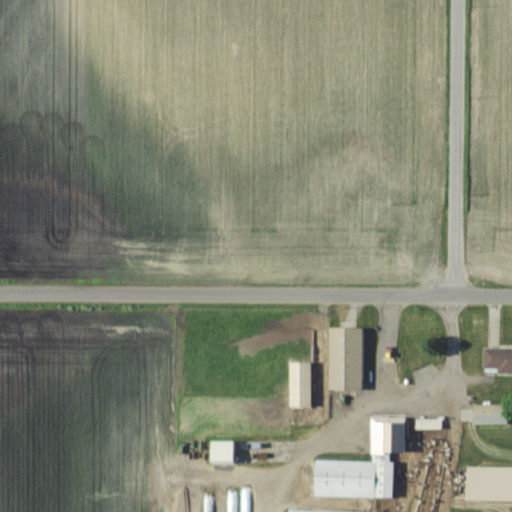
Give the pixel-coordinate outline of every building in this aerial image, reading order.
[(363,326),(329,326),(328,388),(362,389),(363,326)] [(390,386),(401,386),(401,346),(390,346),(390,386)] [(511,370),(511,347),(484,347),(484,370),(511,370)] [(311,361),(289,361),(289,407),(311,407),(311,361)] [(508,405),(473,405),(473,423),(508,423),(508,405)] [(405,419),(372,419),(372,452),(405,452),(405,419)] [(211,463),(233,463),(233,440),(211,440),(211,463)] [(394,461),(316,460),(315,495),(393,497),(394,461)] [(511,499),(511,466),(468,466),(468,499),(511,499)]
